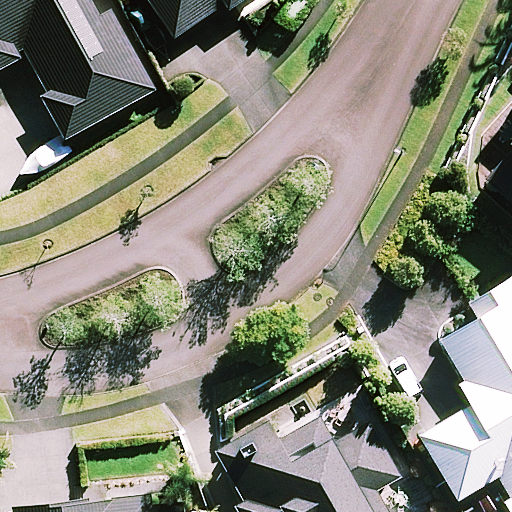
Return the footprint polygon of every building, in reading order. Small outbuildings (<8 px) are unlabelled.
[(0,0),(0,72),(24,59),(68,139),(155,92),(104,0),(0,0)] [(148,0),(175,39),(227,4),(232,10),(247,0),(148,0)] [(511,151),(489,176),(511,197),(511,151)] [(511,281),(468,307),(476,320),(441,340),(479,403),(422,437),(460,500),(493,480),(511,511),(511,281)] [(269,425),(216,454),(242,502),(235,505),(238,511),(388,511),(376,490),(402,476),(357,394),(276,438),(269,425)] [(184,511),(183,493),(16,509),(16,511),(184,511)]
